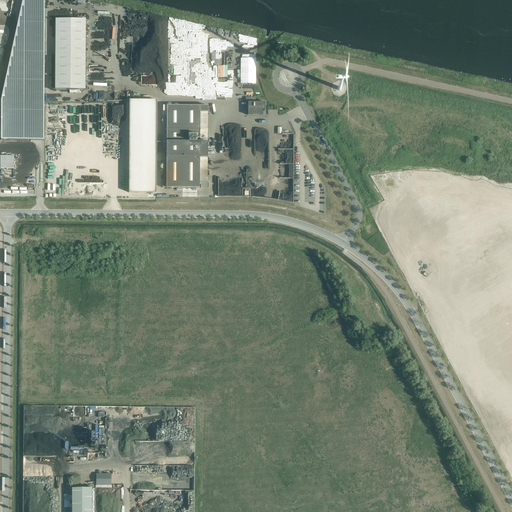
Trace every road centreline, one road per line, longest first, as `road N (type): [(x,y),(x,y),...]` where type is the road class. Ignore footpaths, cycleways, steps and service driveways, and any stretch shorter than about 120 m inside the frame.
road 1 (unclassified): [(8,213),(266,216),(343,244)]
road 2 (unclassified): [(343,244),(382,273),(415,313),(511,499)]
road 3 (unclassified): [(8,213),(5,511)]
road 4 (unclassified): [(299,71),(327,60),(511,101)]
road 5 (unclassified): [(343,244),(358,208),(294,87)]
